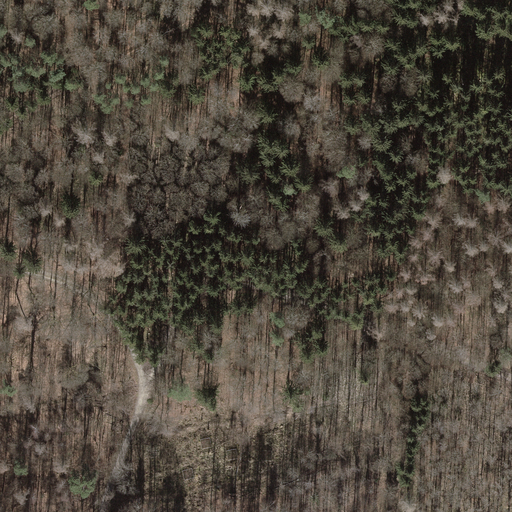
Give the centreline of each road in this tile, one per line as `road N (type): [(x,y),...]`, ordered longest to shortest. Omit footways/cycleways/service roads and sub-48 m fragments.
road 1 (track): [(104,511),(145,389),(184,312),(224,283),(245,280),(511,376)]
road 2 (track): [(0,123),(218,0)]
road 3 (track): [(0,266),(70,285),(108,309),(145,389)]
